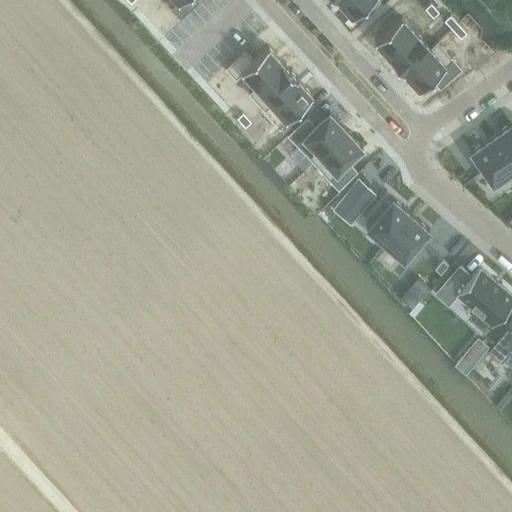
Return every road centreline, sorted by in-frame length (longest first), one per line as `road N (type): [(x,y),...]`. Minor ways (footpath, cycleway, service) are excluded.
road 1 (residential): [(413,151),(392,143),(262,0)]
road 2 (residential): [(302,0),(421,130)]
road 3 (residential): [(511,248),(423,172),(413,151)]
